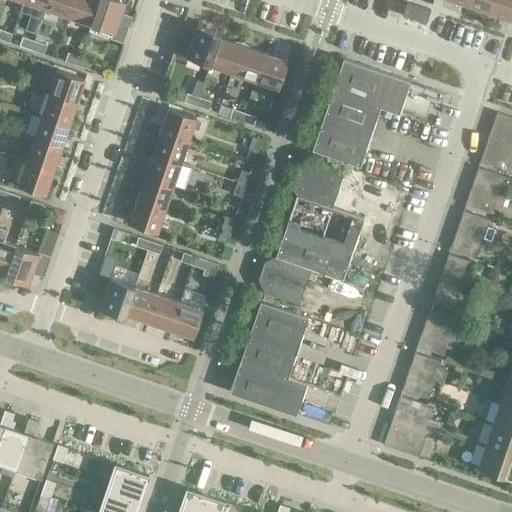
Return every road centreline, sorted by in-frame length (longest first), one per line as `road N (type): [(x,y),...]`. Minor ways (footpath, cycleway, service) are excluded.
road 1 (residential): [(351,464),(485,70)]
road 2 (unclassified): [(351,464),(34,355)]
road 3 (residential): [(49,311),(151,0)]
road 4 (residential): [(485,70),(286,0)]
road 5 (unclassified): [(488,511),(351,464)]
